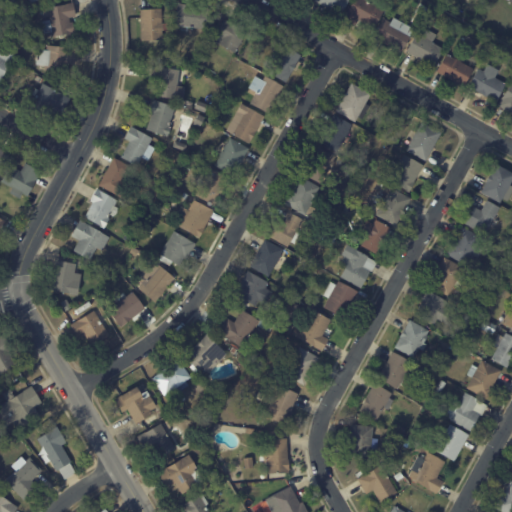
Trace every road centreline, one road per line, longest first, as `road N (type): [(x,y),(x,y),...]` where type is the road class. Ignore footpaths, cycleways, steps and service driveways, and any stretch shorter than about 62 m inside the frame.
road 1 (residential): [(72,389),(142,347),(200,292),(337,48)]
road 2 (residential): [(343,511),(317,456),(317,426),(477,125)]
road 3 (residential): [(20,290),(27,245),(101,106),(112,43),(107,0)]
road 4 (residential): [(250,0),(511,144)]
road 5 (residential): [(143,511),(20,290)]
